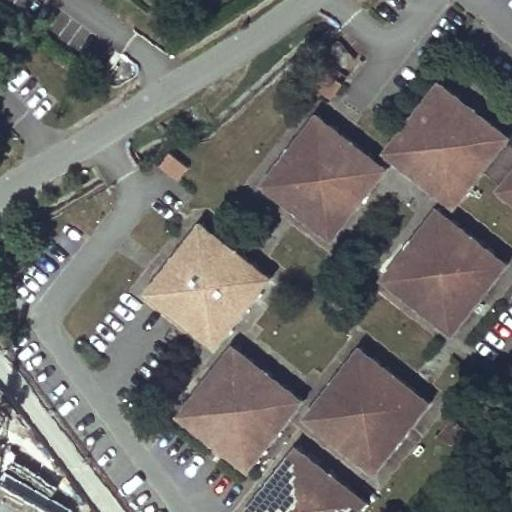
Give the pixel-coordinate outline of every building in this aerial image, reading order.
[(336,40),(326,49),(345,69),(354,60),(336,40)] [(317,91),(336,98),(344,78),(325,71),(317,91)] [(511,137),(440,81),(382,154),(454,212),(511,138),(511,137)] [(316,113),(259,186),(332,243),(390,171),(316,113)] [(158,166),(178,180),(190,164),(170,149),(158,166)] [(511,172),(497,192),(511,204),(511,172)] [(438,208),(380,281),(452,337),(510,265),(438,208)] [(200,220),(143,293),(216,351),(274,277),(200,220)] [(232,342),(175,415),(248,474),(307,400),(232,342)] [(360,344),(302,417),(376,475),(433,403),(360,344)] [(449,419),(436,436),(449,447),(462,429),(449,419)] [(299,445),(245,511),(362,511),(370,502),(299,445)]
